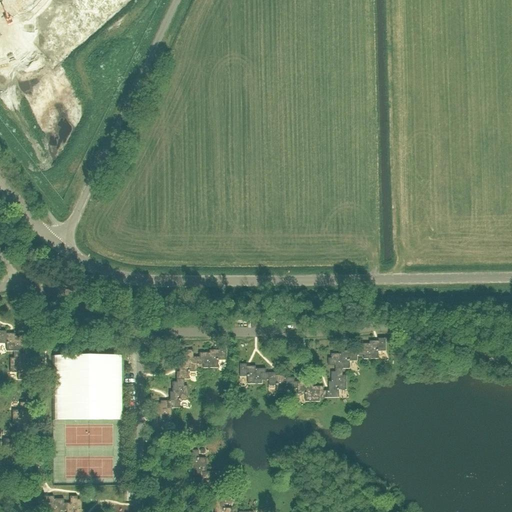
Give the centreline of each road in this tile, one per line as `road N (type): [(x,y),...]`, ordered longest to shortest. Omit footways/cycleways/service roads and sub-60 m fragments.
road 1 (tertiary): [(511,278),(138,280),(99,270),(61,246)]
road 2 (unclassified): [(61,246),(176,0)]
